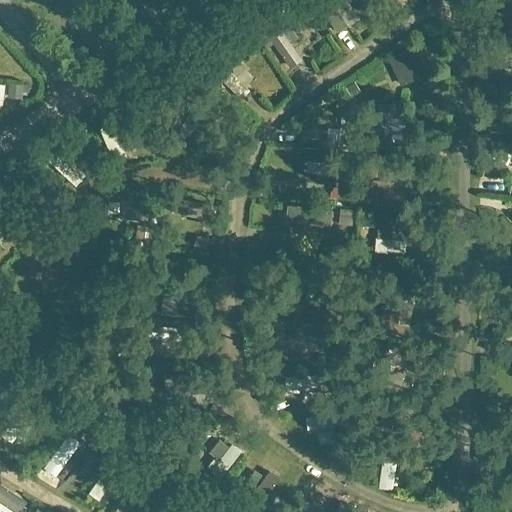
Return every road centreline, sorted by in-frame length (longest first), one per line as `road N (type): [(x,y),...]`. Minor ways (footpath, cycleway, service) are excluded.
road 1 (residential): [(85,94),(240,0)]
road 2 (residential): [(0,2),(85,94)]
